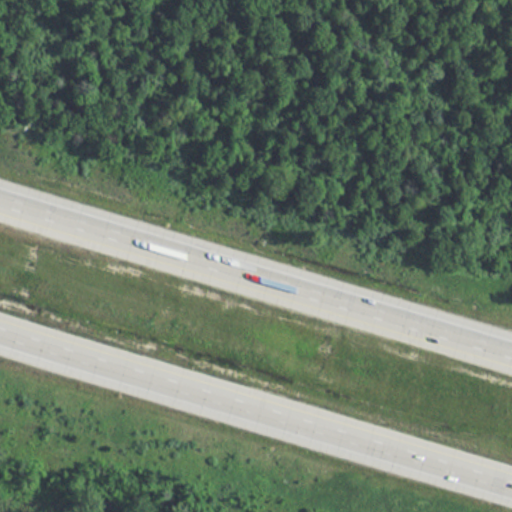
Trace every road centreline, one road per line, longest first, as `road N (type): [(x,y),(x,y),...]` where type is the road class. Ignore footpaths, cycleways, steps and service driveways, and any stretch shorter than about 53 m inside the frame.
road 1 (motorway): [(0,346),(511,502)]
road 2 (motorway): [(511,366),(0,212)]
